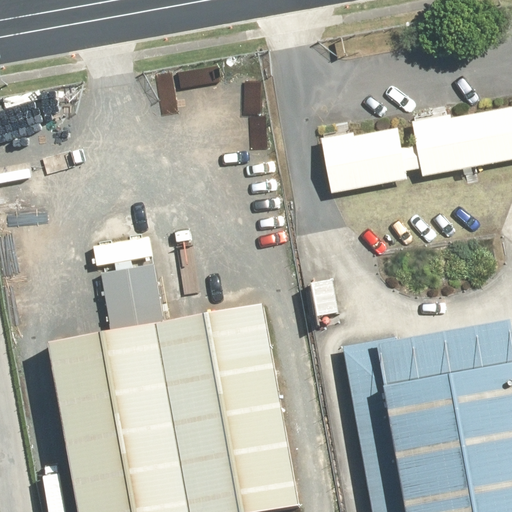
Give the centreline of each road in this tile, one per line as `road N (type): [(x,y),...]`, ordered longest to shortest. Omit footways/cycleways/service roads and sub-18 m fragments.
road 1 (unknown): [(284,0),(348,275),(361,297),(384,312),(497,301),(511,292)]
road 2 (secondary): [(0,28),(161,0)]
